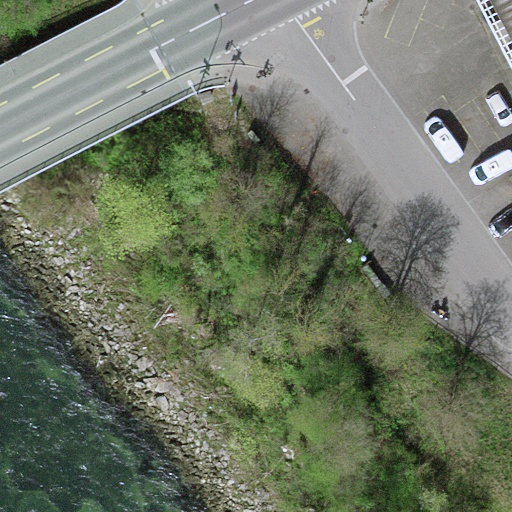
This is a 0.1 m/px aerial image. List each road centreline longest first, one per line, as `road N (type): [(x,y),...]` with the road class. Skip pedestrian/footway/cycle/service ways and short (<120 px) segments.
road 1 (residential): [(266,0),(511,320)]
road 2 (primary): [(0,127),(255,0)]
